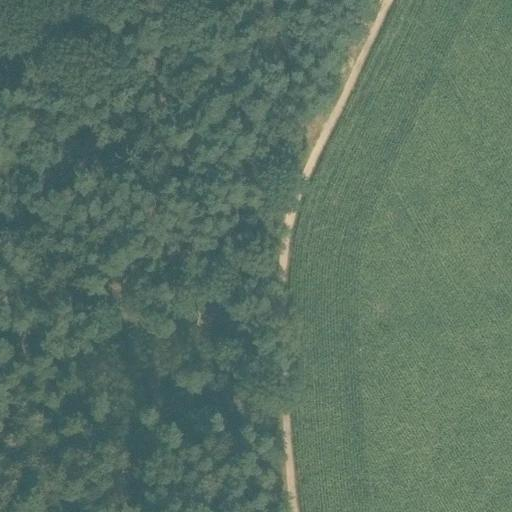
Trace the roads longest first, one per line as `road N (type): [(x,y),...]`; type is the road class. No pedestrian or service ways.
road 1 (track): [(386,0),(274,244),(291,511)]
road 2 (track): [(274,244),(0,323)]
